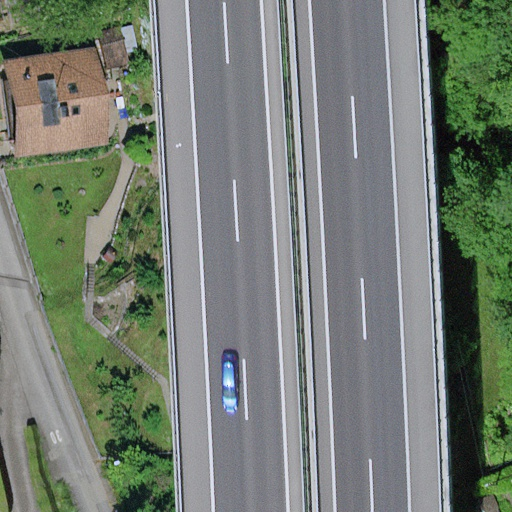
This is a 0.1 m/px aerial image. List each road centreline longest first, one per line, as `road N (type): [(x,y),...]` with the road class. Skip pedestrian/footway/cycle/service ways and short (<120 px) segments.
road 1 (motorway): [(376,511),(349,0)]
road 2 (motorway): [(222,0),(248,511)]
road 3 (residential): [(102,511),(0,248)]
